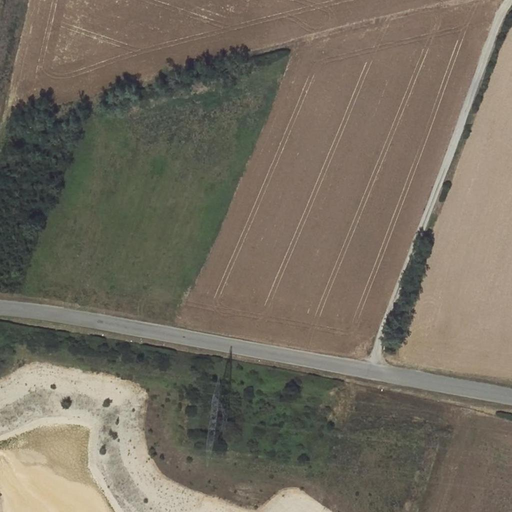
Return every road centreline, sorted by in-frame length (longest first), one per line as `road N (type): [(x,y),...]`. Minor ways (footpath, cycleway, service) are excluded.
road 1 (track): [(507,0),(367,367)]
road 2 (unclassified): [(367,367),(0,305)]
road 3 (unclassified): [(367,367),(511,395)]
